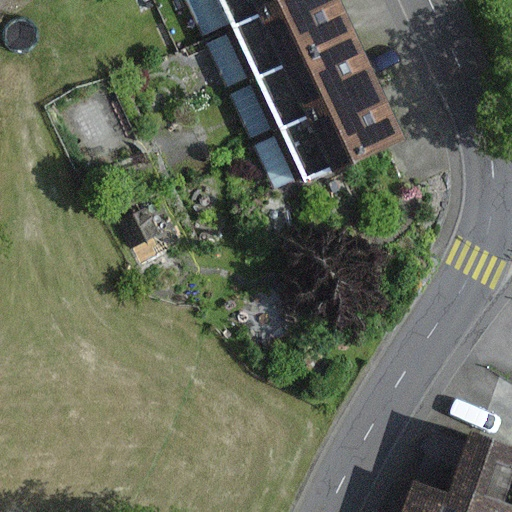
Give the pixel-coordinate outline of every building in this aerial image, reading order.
[(212,0),(228,34),(302,0),(212,0)] [(302,0),(228,34),(252,85),(357,38),(339,0),(302,0)] [(252,85),(277,137),(381,89),(357,38),(252,85)] [(277,137),(303,193),(407,144),(381,89),(277,137)] [(160,236),(147,208),(115,223),(128,250),(160,236)] [(302,236),(279,248),(290,270),(313,257),(302,236)] [(295,326),(277,301),(253,318),(257,324),(243,334),(255,353),(295,326)] [(511,511),(511,444),(471,430),(466,446),(429,433),(401,511),(511,511)]
